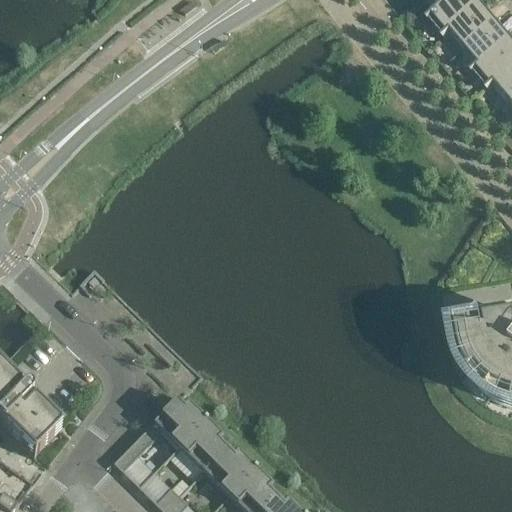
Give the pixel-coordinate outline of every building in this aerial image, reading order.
[(445,39),(482,8),(474,0),(453,0),(449,4),(445,0),(437,0),(434,3),(434,4),(428,8),(435,16),(430,21),(431,22),(434,19),(448,36),(445,39)] [(463,54),(496,25),(482,8),(445,39),(446,40),(451,35),(465,52),(463,54)] [(474,74),(511,43),(496,25),(463,54),(466,52),(479,68),(474,73),(474,74)] [(489,92),(511,72),(511,43),(474,74),(475,74),(478,72),(492,88),(489,91),(489,92)] [(506,107),(511,101),(511,72),(489,92),(490,92),(495,87),(509,104),(506,107)] [(94,277),(83,289),(91,297),(103,287),(94,277)] [(511,284),(443,297),(443,298),(454,360),(455,364),(456,369),(458,374),(460,378),(462,383),(465,387),(467,391),(470,395),(473,399),(477,402),(481,405),(484,408),(488,411),(493,414),(497,416),(501,418),(506,420),(511,421),(511,284)] [(0,428),(34,462),(61,434),(0,374),(0,428)] [(179,401),(113,469),(122,478),(150,449),(167,465),(178,453),(179,453),(206,425),(205,424),(204,425),(179,401)] [(206,425),(179,453),(203,477),(230,451),(206,427),(207,426),(206,425)] [(230,451),(203,477),(228,502),(255,474),(254,473),(253,474),(230,451)] [(0,511),(15,511),(32,490),(0,466),(0,462),(1,462),(0,461),(0,511)] [(255,474),(228,502),(238,511),(266,511),(279,499),(256,476),(257,475),(255,474)] [(157,511),(169,511),(180,502),(171,494),(155,510),(157,511)] [(292,511),(279,499),(266,511),(292,511)] [(186,511),(188,510),(180,502),(169,511),(186,511)]
